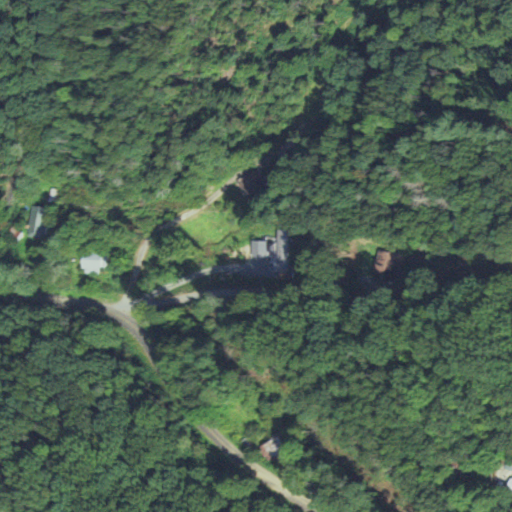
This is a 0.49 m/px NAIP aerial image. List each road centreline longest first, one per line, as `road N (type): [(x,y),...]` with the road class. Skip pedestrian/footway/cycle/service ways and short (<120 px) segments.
road 1 (residential): [(319,511),(226,447),(122,320),(0,288)]
road 2 (residential): [(0,173),(37,34),(30,0)]
